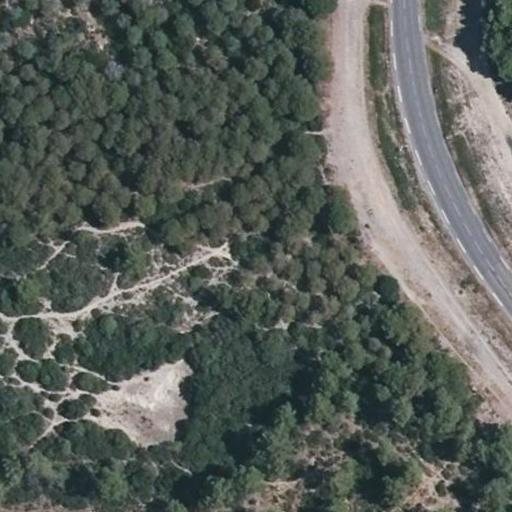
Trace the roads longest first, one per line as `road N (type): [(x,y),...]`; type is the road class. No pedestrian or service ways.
road 1 (track): [(347,0),(349,125),(382,213),(511,403)]
road 2 (secondary): [(511,287),(445,186),(425,125),(406,0)]
